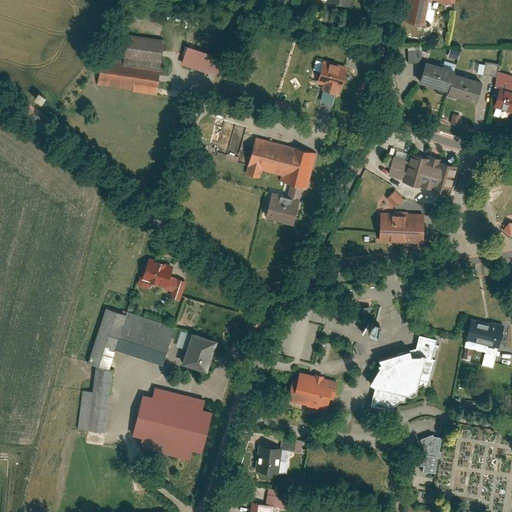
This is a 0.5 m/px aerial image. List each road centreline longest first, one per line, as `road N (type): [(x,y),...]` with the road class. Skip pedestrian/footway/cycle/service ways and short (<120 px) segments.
road 1 (residential): [(268,309),(0,99)]
road 2 (residential): [(268,309),(207,511)]
road 3 (residential): [(302,281),(494,254)]
road 4 (residential): [(394,120),(376,137),(302,281)]
road 5 (residential): [(511,147),(411,134),(394,120)]
